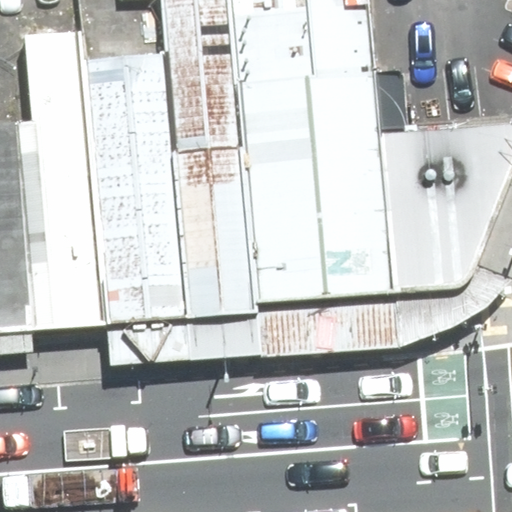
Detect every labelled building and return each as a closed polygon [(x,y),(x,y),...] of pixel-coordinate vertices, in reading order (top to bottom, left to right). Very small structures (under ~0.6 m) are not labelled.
[(155,0),(161,62),(181,318),(252,312),(226,0),(155,0)] [(226,0),(252,312),(402,300),(389,139),(377,0),(226,0)] [(19,126),(35,329),(103,324),(83,69),(80,37),(12,43),(19,126)] [(83,69),(103,324),(181,318),(161,62),(83,69)] [(0,127),(0,332),(35,329),(19,126),(0,127)] [(511,129),(389,139),(402,300),(472,297),(511,191),(511,129)]
